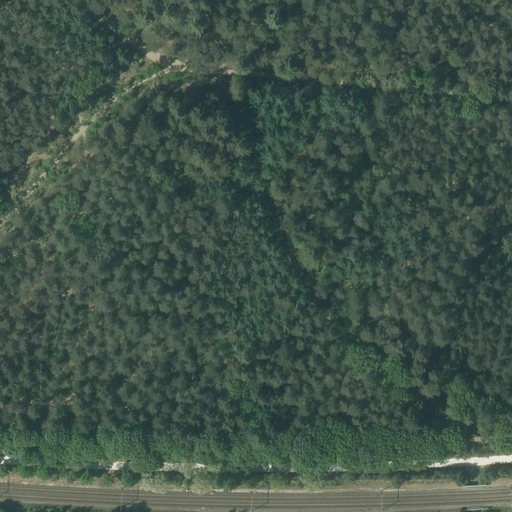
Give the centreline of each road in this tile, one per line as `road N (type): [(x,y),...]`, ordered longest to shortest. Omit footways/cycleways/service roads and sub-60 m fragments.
road 1 (unclassified): [(0,457),(324,465),(511,457)]
road 2 (track): [(477,440),(206,451),(0,440)]
road 3 (track): [(216,71),(233,85),(288,234),(347,323),(477,440)]
road 4 (track): [(511,94),(171,66),(120,38),(80,0)]
